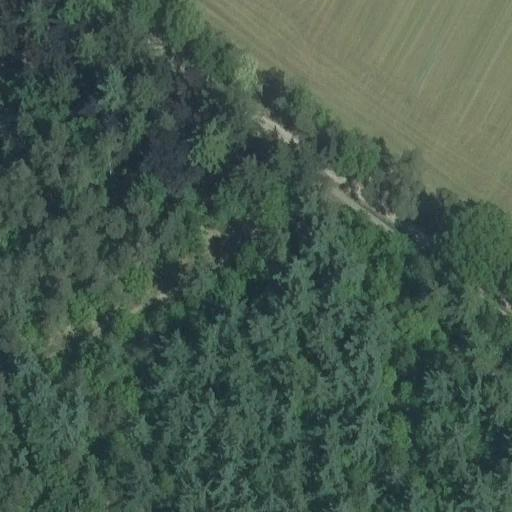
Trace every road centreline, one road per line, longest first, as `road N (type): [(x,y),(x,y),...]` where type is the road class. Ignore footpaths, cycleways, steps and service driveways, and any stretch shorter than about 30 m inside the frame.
road 1 (unknown): [(511,392),(1,0)]
road 2 (track): [(93,0),(511,304)]
road 3 (track): [(278,211),(0,381)]
